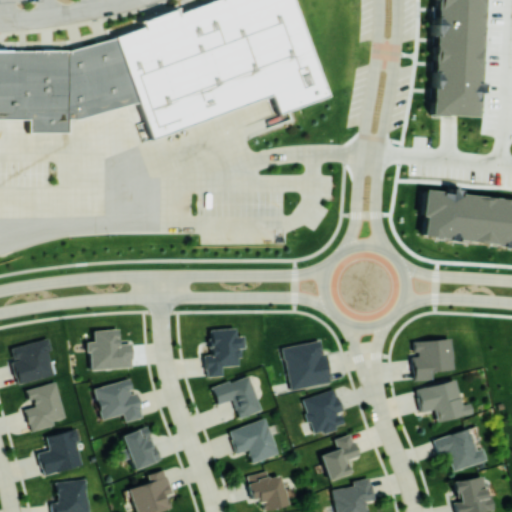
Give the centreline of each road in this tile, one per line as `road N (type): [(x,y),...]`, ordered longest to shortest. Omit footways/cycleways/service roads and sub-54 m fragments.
road 1 (tertiary): [(0,311),(104,297),(284,295),(337,311)]
road 2 (tertiary): [(335,260),(287,274),(141,274),(0,289)]
road 3 (residential): [(161,274),(164,360),(214,511)]
road 4 (tertiary): [(337,311),(362,323),(391,314),(405,289),(397,260),(379,247),(344,251),(326,280),(337,311)]
road 5 (residential): [(379,0),(354,221)]
road 6 (residential): [(377,220),(397,0)]
